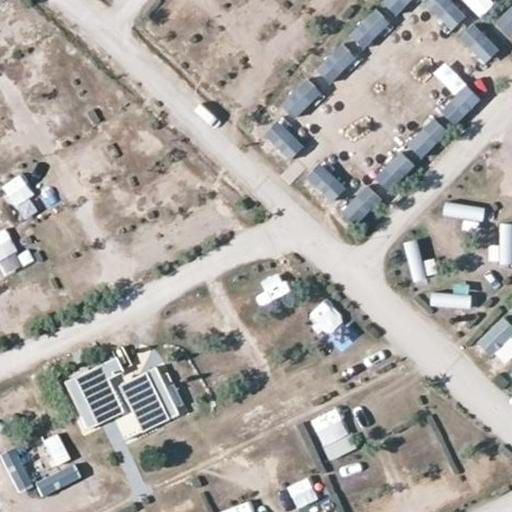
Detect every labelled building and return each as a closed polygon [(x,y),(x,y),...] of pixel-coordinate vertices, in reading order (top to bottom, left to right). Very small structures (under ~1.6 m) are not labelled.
[(382,0),(398,15),(411,0),(382,0)] [(450,0),(431,0),(426,5),(453,29),(467,14),(450,0)] [(490,0),(464,0),(478,17),(494,5),(490,0)] [(511,5),(496,21),(509,35),(511,32),(511,5)] [(374,8),(350,33),(365,48),(390,23),(374,8)] [(484,64),(500,51),(476,23),(460,36),(484,64)] [(316,69),(333,83),(356,56),(340,42),(316,69)] [(34,66),(45,88),(71,76),(60,54),(34,66)] [(306,77),(281,104),(297,118),(322,91),(306,77)] [(439,107),(453,125),(482,103),(468,85),(439,107)] [(421,158),(447,130),(433,117),(407,144),(421,158)] [(264,133),(290,161),(306,145),(280,118),(264,133)] [(402,153),(373,174),(383,187),(411,166),(402,153)] [(332,202),(349,186),(323,159),(306,176),(332,202)] [(107,216),(134,198),(121,180),(94,198),(107,216)] [(17,213),(37,205),(27,181),(7,189),(17,213)] [(366,184),(340,208),(353,223),(380,199),(366,184)] [(484,221),(486,208),(445,201),(443,214),(484,221)] [(46,246),(64,238),(54,215),(36,223),(46,246)] [(511,263),(511,223),(502,223),(500,263),(511,263)] [(0,232),(0,262),(21,250),(9,227),(0,232)] [(404,242),(414,281),(428,277),(418,239),(404,242)] [(65,283),(74,301),(94,291),(86,273),(65,283)] [(253,285),(258,307),(281,302),(276,280),(253,285)] [(34,324),(58,313),(44,285),(21,297),(34,324)] [(431,292),(430,305),(471,309),(473,296),(431,292)] [(272,339),(295,332),(289,309),(266,316),(272,339)] [(217,333),(216,313),(181,315),(183,335),(217,333)] [(478,340),(504,367),(511,359),(511,329),(501,318),(478,340)] [(341,364),(363,356),(355,334),(333,343),(341,364)] [(296,391),(329,377),(320,355),(287,370),(296,391)] [(113,357),(63,380),(85,428),(116,412),(101,380),(119,371),(113,357)] [(155,365),(121,381),(144,427),(173,413),(156,376),(159,374),(155,365)] [(12,410),(38,398),(30,381),(4,394),(12,410)] [(391,382),(369,392),(381,418),(403,408),(391,382)] [(332,462),(360,449),(340,406),(312,419),(332,462)] [(28,435),(53,424),(46,409),(21,420),(28,435)] [(418,426),(393,436),(404,464),(429,454),(418,426)] [(43,440),(54,465),(70,459),(59,433),(43,440)] [(10,490),(28,487),(22,448),(4,451),(10,490)] [(286,475),(307,467),(303,456),(282,464),(286,475)] [(39,493),(79,483),(75,467),(35,477),(39,493)] [(421,485),(427,508),(458,501),(452,477),(421,485)] [(178,511),(199,511),(202,502),(182,497),(178,511)] [(220,511),(256,511),(251,499),(220,511)] [(352,510),(353,511),(381,511),(379,502),(352,510)]
